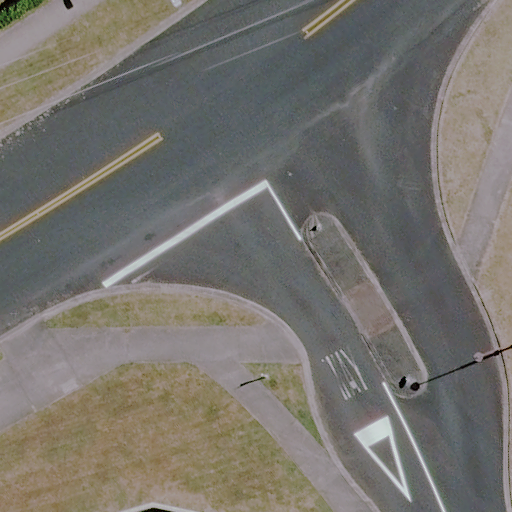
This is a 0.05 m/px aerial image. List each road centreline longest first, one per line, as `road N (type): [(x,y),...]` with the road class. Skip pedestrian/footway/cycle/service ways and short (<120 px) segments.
road 1 (residential): [(453,511),(363,297),(228,91)]
road 2 (tertiary): [(0,234),(228,91)]
road 3 (tertiary): [(228,91),(350,0)]
